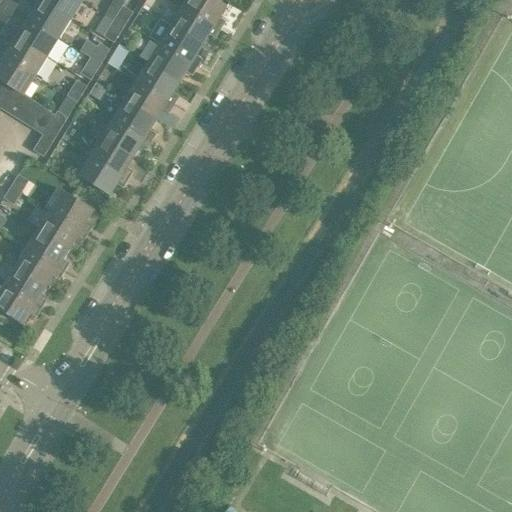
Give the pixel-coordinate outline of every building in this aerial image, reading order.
[(83,2),(78,0),(40,0),(40,2),(71,21),(83,2)] [(188,0),(184,8),(221,31),(226,22),(220,19),(227,8),(213,0),(188,0)] [(71,21),(40,2),(28,20),(60,40),(71,21)] [(123,7),(121,11),(131,17),(133,14),(123,7)] [(172,27),(203,46),(210,36),(215,39),(221,31),(184,8),(172,27)] [(131,17),(121,11),(113,23),(124,29),(131,17)] [(0,16),(0,28),(3,30),(8,21),(0,16)] [(28,20),(16,39),(49,58),(60,40),(28,20)] [(113,23),(106,34),(117,40),(124,29),(113,23)] [(161,45),(198,68),(203,60),(197,56),(203,46),(172,27),(161,45)] [(117,40),(106,34),(104,38),(114,44),(117,40)] [(16,39),(5,58),(37,77),(49,58),(16,39)] [(100,45),(98,48),(108,55),(110,51),(100,45)] [(119,45),(110,63),(120,69),(130,50),(119,45)] [(149,64),(180,83),(187,73),(193,77),(198,68),(161,45),(149,64)] [(108,55),(98,48),(91,60),(101,66),(108,55)] [(13,90),(24,96),(25,97),(25,96),(37,77),(5,58),(0,65),(0,81),(3,83),(13,90)] [(84,71),(94,78),(101,66),(91,60),(84,71)] [(138,83),(175,105),(180,97),(174,94),(180,83),(149,64),(138,83)] [(91,81),(94,78),(84,71),(81,75),(91,81)] [(80,100),(85,92),(87,88),(77,82),(70,93),(80,100)] [(103,100),(109,88),(97,82),(91,93),(103,100)] [(0,109),(1,110),(13,90),(3,83),(0,88),(0,109)] [(126,101),(157,121),(163,111),(169,114),(175,105),(138,83),(126,101)] [(11,116),(24,96),(13,90),(1,110),(11,116)] [(34,101),(25,96),(25,97),(24,96),(11,116),(21,122),(34,101)] [(31,128),(44,108),(44,107),(34,101),(21,122),(31,128)] [(157,121),(126,101),(114,120),(152,143),(157,135),(151,131),(157,121)] [(44,107),(44,108),(31,128),(44,136),(49,129),(56,117),(57,115),(44,107)] [(56,117),(65,123),(69,118),(59,112),(57,115),(56,117)] [(49,129),(58,135),(65,123),(56,117),(49,129)] [(152,143),(114,120),(103,139),(134,158),(141,147),(147,151),(152,143)] [(58,135),(49,129),(44,136),(41,140),(44,142),(51,146),(58,135)] [(134,158),(103,139),(91,157),(129,180),(134,172),(128,168),(134,158)] [(51,146),(44,142),(41,140),(34,152),(44,158),(51,146)] [(129,180),(91,157),(79,177),(111,196),(118,185),(123,189),(129,180)] [(11,187),(22,194),(29,182),(19,175),(11,187)] [(22,194),(11,187),(4,199),(14,206),(22,194)] [(51,212),(88,235),(94,227),(87,223),(94,212),(63,193),(51,212)] [(88,235),(51,212),(39,231),(70,250),(77,240),(83,244),(88,235)] [(28,249),(65,273),(70,265),(64,261),(70,250),(39,231),(28,249)] [(65,273),(28,249),(16,268),(48,288),(54,277),(60,281),(65,273)] [(5,286),(42,310),(47,302),(41,298),(48,288),(16,268),(5,286)] [(42,310),(5,286),(0,293),(0,310),(24,325),(31,315),(37,318),(42,310)]
